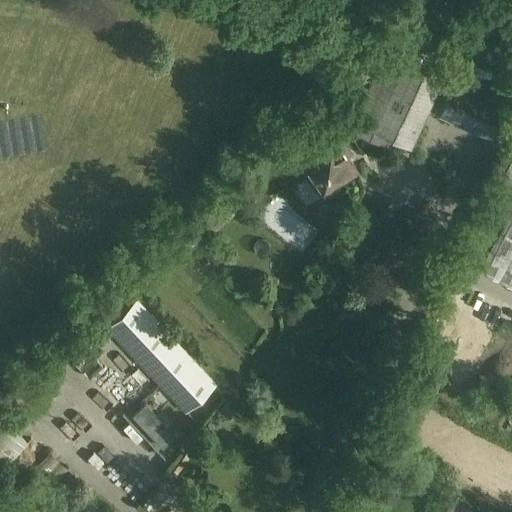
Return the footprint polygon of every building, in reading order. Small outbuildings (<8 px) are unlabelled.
[(397,59),(387,54),(353,129),(381,141),(385,132),(412,144),(441,79),(404,62),(397,59)] [(490,137),(511,94),(461,70),(440,112),(490,137)] [(334,130),(311,146),(313,150),(297,161),(322,196),(357,172),(341,149),(345,146),(334,130)] [(258,219),(299,246),(312,226),(271,199),(258,219)] [(511,210),(484,267),(511,281),(511,210)] [(470,212),(446,261),(469,272),(492,223),(479,217),(470,212)] [(215,381),(137,299),(107,327),(186,410),(215,381)] [(89,369),(70,371),(71,386),(90,384),(89,369)] [(143,400),(130,412),(161,445),(174,433),(143,400)] [(152,464),(165,450),(140,427),(127,441),(152,464)]
